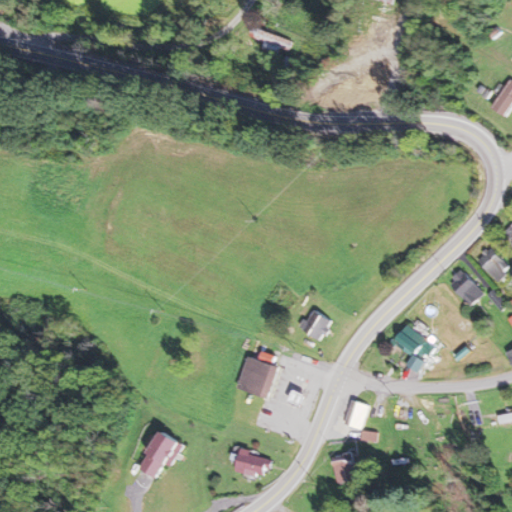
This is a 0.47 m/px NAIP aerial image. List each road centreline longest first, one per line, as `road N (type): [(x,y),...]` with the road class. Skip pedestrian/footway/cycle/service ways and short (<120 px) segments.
road 1 (primary): [(254,511),(304,468),(362,337),(479,225),(495,199),(493,155),(457,130),(291,119),(0,44)]
road 2 (residential): [(341,376),(435,389),(511,373)]
